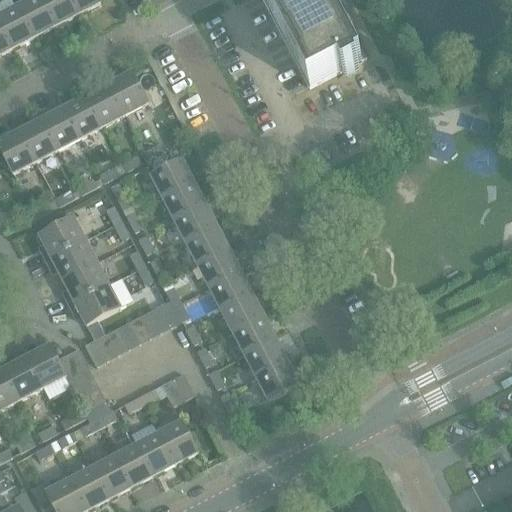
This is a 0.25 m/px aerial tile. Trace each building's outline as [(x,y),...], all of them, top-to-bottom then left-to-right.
[(35,0),(16,10),(33,42),(55,30),(39,0),(35,0)] [(39,0),(55,30),(78,18),(68,0),(39,0)] [(68,0),(78,18),(80,17),(100,6),(97,0),(68,0)] [(261,0),(270,17),(309,91),(367,61),(366,61),(334,0),(261,0)] [(0,18),(0,33),(11,53),(33,42),(16,10),(0,18)] [(0,58),(11,53),(0,33),(0,58)] [(109,87),(126,119),(148,107),(132,76),(109,87)] [(126,119),(109,87),(87,99),(103,131),(126,119)] [(103,131),(87,99),(64,111),(80,143),(103,131)] [(80,143),(64,111),(41,123),(58,154),(80,143)] [(58,154),(41,123),(19,135),(35,166),(58,154)] [(35,166),(19,135),(0,144),(0,153),(13,178),(35,166)] [(149,163),(164,155),(160,147),(144,155),(149,163)] [(127,174),(142,166),(138,159),(123,167),(127,174)] [(163,202),(194,185),(182,163),(151,180),(163,202)] [(104,186),(119,178),(115,171),(101,179),(104,186)] [(82,198),(96,190),(92,183),(78,190),(82,198)] [(194,185),(163,202),(174,225),(206,208),(194,185)] [(116,198),(124,213),(132,209),(124,194),(116,198)] [(60,210),(74,202),(70,195),(56,202),(60,210)] [(36,222),(50,215),(46,207),(32,214),(36,222)] [(206,208),(174,225),(186,247),(217,230),(206,208)] [(115,228),(122,224),(115,209),(107,213),(115,228)] [(128,220),(136,235),(143,231),(135,216),(128,220)] [(45,265),(84,244),(72,222),(39,239),(46,253),(40,256),(45,265)] [(122,224),(115,228),(123,243),(130,239),(122,224)] [(217,230),(186,247),(198,270),(229,253),(217,230)] [(140,243),(147,257),(155,253),(147,239),(140,243)] [(84,244),(45,265),(50,275),(56,272),(63,285),(96,267),(84,244)] [(229,253),(198,270),(210,292),(241,275),(229,253)] [(138,272),(146,269),(138,254),(131,258),(138,272)] [(151,265),(159,279),(166,275),(159,261),(151,265)] [(96,267),(63,285),(69,297),(63,301),(69,311),(108,290),(96,267)] [(146,269),(138,272),(146,287),(153,284),(146,269)] [(241,275),(210,292),(221,315),(253,298),(241,275)] [(108,290),(69,311),(73,320),(79,316),(86,330),(120,313),(108,290)] [(167,296),(171,305),(174,311),(182,307),(174,292),(167,296)] [(253,298),(221,315),(233,337),(264,320),(253,298)] [(171,305),(166,308),(160,310),(171,331),(182,326),(174,311),(171,305)] [(182,326),(190,322),(182,307),(174,311),(182,326)] [(171,331),(160,310),(150,316),(161,337),(171,331)] [(161,337),(150,316),(139,322),(150,343),(161,337)] [(264,320),(233,337),(245,360),(276,343),(264,320)] [(150,343),(139,322),(128,327),(139,348),(150,343)] [(139,348),(128,327),(118,333),(128,354),(139,348)] [(185,334),(193,349),(201,345),(193,329),(185,334)] [(128,354),(118,333),(107,338),(118,359),(128,354)] [(118,359),(107,338),(96,344),(107,365),(118,359)] [(245,360),(257,382),(288,366),(276,343),(245,360)] [(85,350),(96,371),(107,365),(96,344),(85,350)] [(57,364),(50,349),(27,360),(44,391),(66,379),(57,364)] [(197,356),(205,371),(212,367),(205,352),(197,356)] [(78,353),(57,364),(66,379),(69,385),(89,374),(78,353)] [(5,372),(21,403),(44,391),(27,360),(5,372)] [(257,382),(268,405),(300,388),(288,366),(257,382)] [(0,374),(0,413),(21,403),(5,372),(0,374)] [(89,374),(69,385),(74,395),(95,385),(89,374)] [(209,378),(217,393),(225,390),(217,375),(209,378)] [(173,384),(184,405),(195,399),(183,378),(173,384)] [(184,405),(173,384),(162,389),(173,411),(184,405)] [(80,406),(100,395),(95,385),(74,395),(80,406)] [(140,401),(144,409),(158,401),(155,393),(140,401)] [(85,416),(106,405),(100,395),(80,406),(84,414),(85,416)] [(220,401),(228,416),(236,411),(228,397),(220,401)] [(124,409),(125,409),(128,417),(144,409),(140,401),(124,409)] [(106,405),(85,416),(88,422),(91,427),(96,424),(111,416),(106,405)] [(88,422),(85,416),(84,414),(68,423),(72,430),(88,422)] [(116,424),(112,416),(111,416),(96,424),(101,432),(116,424)] [(101,432),(96,424),(91,427),(91,428),(82,432),(86,440),(101,432)] [(182,425),(159,437),(175,468),(198,456),(182,425)] [(42,446),(58,437),(54,430),(38,438),(42,446)] [(72,437),(58,445),(62,452),(76,445),(72,437)] [(159,437),(136,449),(152,480),(175,468),(159,437)] [(20,457),(35,450),(31,442),(16,450),(20,457)] [(50,449),(35,457),(40,464),(54,456),(50,449)] [(136,449),(113,461),(130,492),(152,480),(136,449)] [(0,467),(12,461),(8,454),(0,458),(0,467)] [(113,461),(90,473),(107,504),(130,492),(113,461)] [(90,473),(68,485),(81,511),(91,511),(107,504),(90,473)] [(31,495),(40,511),(47,511),(52,510),(53,509),(54,511),(81,511),(68,485),(45,497),(41,490),(31,495)] [(33,511),(26,498),(15,503),(19,510),(15,511),(33,511)]
